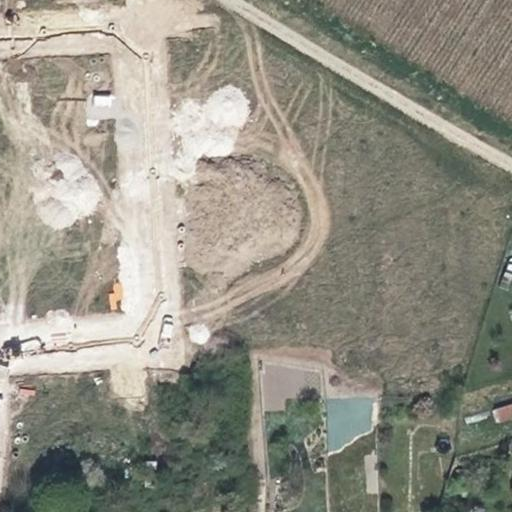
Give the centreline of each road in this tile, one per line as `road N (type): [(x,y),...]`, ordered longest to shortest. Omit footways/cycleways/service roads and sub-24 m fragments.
road 1 (residential): [(0,359),(25,347),(134,338),(153,300),(143,53),(132,32),(121,26),(0,35)]
road 2 (unclassified): [(511,164),(222,0)]
